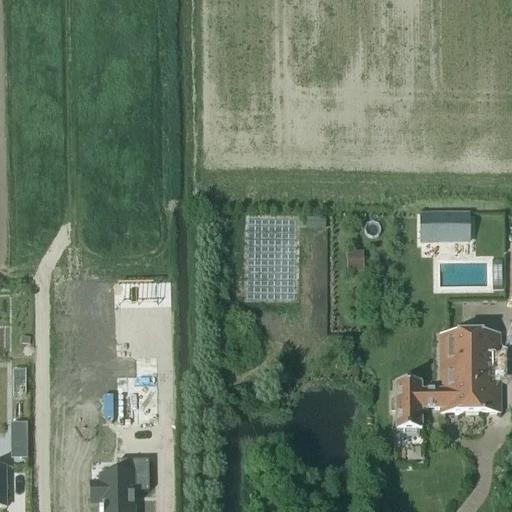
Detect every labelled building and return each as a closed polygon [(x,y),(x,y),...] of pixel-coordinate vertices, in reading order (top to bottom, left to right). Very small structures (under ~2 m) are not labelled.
[(468,218),(419,218),(419,244),(468,244),(468,218)] [(324,221),(305,221),(305,233),(324,233),(324,221)] [(361,254),(349,255),(350,274),(361,274),(361,254)] [(420,385),(394,385),(395,401),(395,405),(395,433),(399,433),(399,440),(417,440),(416,433),(421,433),(420,412),(439,412),(440,417),(499,417),(499,337),(439,338),(439,393),(420,394),(420,385)] [(25,426),(10,426),(10,443),(25,443),(25,426)] [(100,487),(90,487),(90,507),(100,507),(100,511),(132,511),(133,511),(133,497),(132,498),(132,496),(148,495),(148,464),(116,464),(116,480),(100,480),(100,487)]
